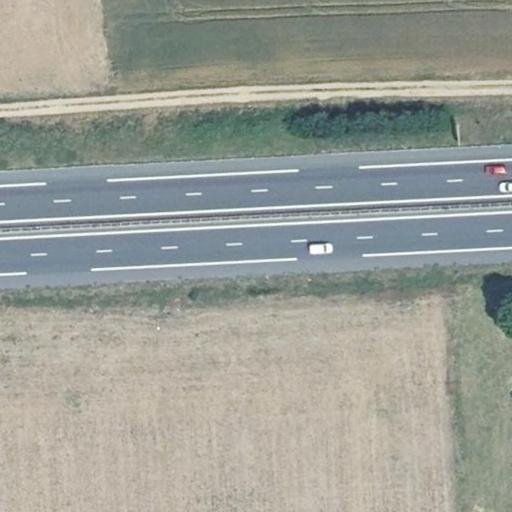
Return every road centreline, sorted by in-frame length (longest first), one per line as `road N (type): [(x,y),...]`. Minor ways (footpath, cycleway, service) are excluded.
road 1 (motorway): [(511,182),(0,209)]
road 2 (motorway): [(0,263),(511,236)]
road 3 (track): [(0,114),(511,95)]
